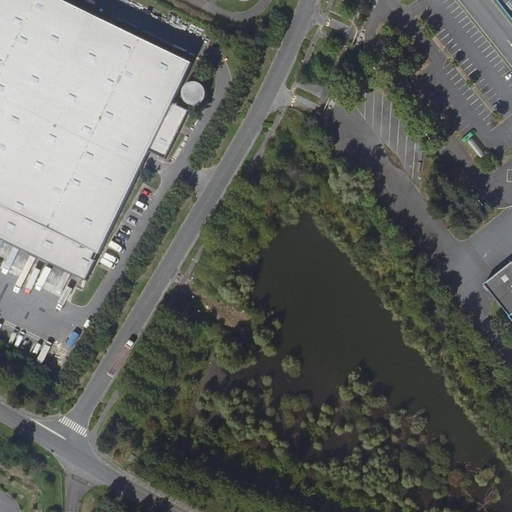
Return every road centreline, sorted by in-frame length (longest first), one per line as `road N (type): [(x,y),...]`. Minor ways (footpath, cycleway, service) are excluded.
road 1 (unclassified): [(309,0),(248,131),(60,447)]
road 2 (unknown): [(384,0),(375,27),(382,53),(489,176)]
road 3 (unknown): [(511,349),(485,312),(480,273),(511,227)]
road 4 (unclassified): [(60,447),(171,511)]
road 5 (unknown): [(511,129),(494,131),(435,48)]
